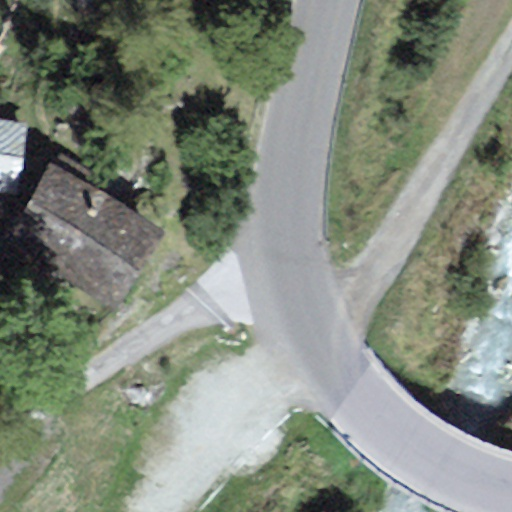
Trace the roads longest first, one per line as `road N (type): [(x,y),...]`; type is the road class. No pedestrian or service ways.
road 1 (tertiary): [(511,497),(426,461),(384,428),(337,376),(292,271),(289,167),(319,0)]
road 2 (track): [(313,320),(368,280),(511,47)]
road 3 (track): [(0,432),(203,304),(292,271)]
